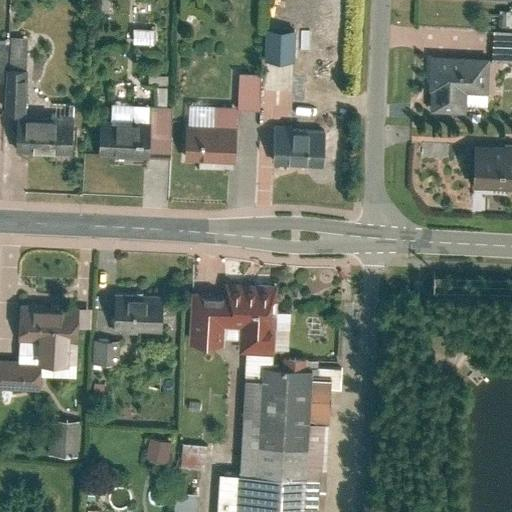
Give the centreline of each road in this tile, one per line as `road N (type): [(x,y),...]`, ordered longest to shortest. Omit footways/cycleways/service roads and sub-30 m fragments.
road 1 (tertiary): [(0,220),(370,236)]
road 2 (residential): [(347,511),(370,236)]
road 3 (residential): [(370,236),(382,0)]
road 4 (tertiary): [(370,236),(511,243)]
